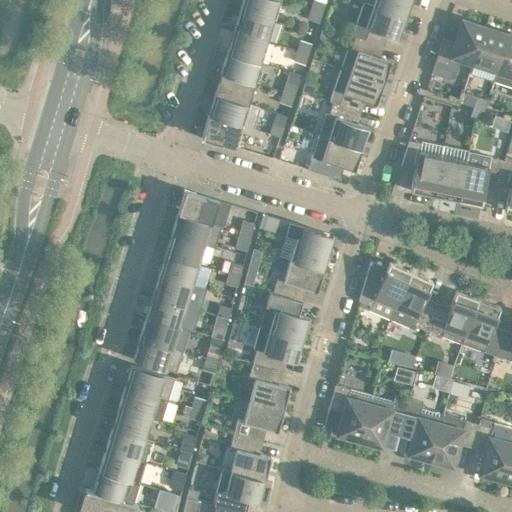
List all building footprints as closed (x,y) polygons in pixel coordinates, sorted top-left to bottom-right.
[(241,0),(239,9),(273,19),(278,0),(241,0)] [(313,0),(311,8),(320,11),(323,0),(313,0)] [(406,16),(411,0),(373,0),(372,4),(406,16)] [(351,34),(354,35),(383,45),(387,33),(398,37),(406,16),(372,4),(363,1),(351,34)] [(121,14),(124,4),(115,2),(112,11),(121,14)] [(320,11),(311,8),(307,19),(316,23),(320,11)] [(267,40),(273,19),(239,9),(233,30),(267,40)] [(452,77),(458,58),(472,62),(484,26),(461,18),(454,40),(444,37),(443,36),(435,60),(431,73),(449,79),(452,77)] [(472,62),(496,70),(508,33),(484,26),(472,62)] [(226,51),(260,61),(267,40),(233,30),(226,51)] [(511,34),(508,33),(496,70),(492,81),(511,87),(511,34)] [(383,81),(390,60),(379,56),(383,45),(354,35),(350,48),(347,47),(340,67),(383,81)] [(296,49),(307,52),(310,43),(299,40),(296,49)] [(307,52),(296,49),(292,61),(303,65),(307,52)] [(254,82),(260,61),(226,51),(220,72),(254,82)] [(364,99),(375,103),(383,81),(340,67),(329,100),(332,101),(360,111),(364,99)] [(214,93),(247,103),(254,82),(220,72),(214,93)] [(282,91),(293,94),(296,85),(285,81),(282,91)] [(313,86),(303,82),(300,91),(311,94),(313,86)] [(293,94),(282,91),(278,102),(289,106),(293,94)] [(207,114),(241,124),(247,103),(214,93),(207,114)] [(476,95),(473,106),(483,110),(487,99),(476,95)] [(334,116),(327,137),(361,147),(368,126),(356,122),(360,111),(332,101),(328,114),(334,116)] [(473,106),(469,117),(480,120),(483,110),(473,106)] [(207,114),(201,136),(234,146),(241,124),(207,114)] [(269,132),(279,135),(282,127),(272,123),(269,132)] [(279,135),(269,132),(265,144),(275,147),(279,135)] [(318,134),(307,167),(338,178),(342,165),(354,169),(361,147),(327,137),(318,134)] [(408,140),(400,164),(414,167),(410,189),(433,194),(440,156),(419,152),(420,143),(408,140)] [(465,161),(457,199),(481,203),(485,181),(497,183),(503,159),(489,156),(489,154),(467,150),(465,161)] [(440,156),(433,194),(457,199),(465,161),(440,156)] [(503,159),(497,183),(509,187),(503,209),(511,211),(511,161),(511,162),(504,160),(503,159)] [(212,221),(219,199),(184,189),(177,210),(212,221)] [(170,232),(205,242),(214,245),(221,224),(212,221),(177,210),(170,232)] [(323,268),(329,247),(318,243),(321,232),(322,232),(323,231),(266,214),(262,227),(296,238),(290,258),(324,269),(324,268),(323,268)] [(253,222),(242,219),(239,230),(250,233),(253,222)] [(250,233),(239,230),(236,240),(247,243),(250,233)] [(164,252),(199,263),(205,242),(170,232),(164,252)] [(252,247),(248,265),(257,267),(261,250),(252,247)] [(193,284),(199,263),(164,252),(158,273),(193,284)] [(278,278),(274,292),(301,300),(305,287),(316,290),(323,269),(324,269),(290,258),(284,280),(278,278)] [(223,259),(220,269),(228,272),(231,261),(223,259)] [(228,272),(239,275),(242,264),(231,261),(228,272)] [(410,270),(388,261),(385,269),(379,282),(365,275),(358,299),(370,305),(368,308),(389,318),(410,270)] [(257,267),(248,265),(243,282),(252,285),(257,267)] [(434,306),(422,301),(432,280),(410,270),(389,318),(413,328),(415,324),(425,329),(434,306)] [(239,275),(228,272),(225,283),(236,286),(239,275)] [(151,294),(198,308),(204,287),(193,284),(158,273),(151,294)] [(447,311),(434,306),(425,329),(461,342),(464,334),(477,297),(455,289),(447,311)] [(297,313),(301,300),(274,292),(270,306),(276,308),(271,329),(303,338),(302,337),(309,316),(297,313)] [(233,296),(222,293),(220,303),(231,306),(233,296)] [(145,315),(180,326),(191,329),(198,308),(151,294),(145,315)] [(473,347),(496,355),(504,332),(491,327),(499,306),(477,297),(464,334),(476,338),(473,347)] [(220,303),(217,314),(228,317),(231,306),(220,303)] [(225,328),(228,317),(217,314),(214,325),(225,328)] [(145,315),(138,336),(173,347),(180,326),(145,315)] [(258,349),(255,362),(281,370),(284,357),(296,360),(302,339),(303,339),(303,338),(271,329),(259,325),(253,347),(258,349)] [(214,326),(211,335),(222,338),(225,328),(214,326)] [(496,355),(511,359),(511,334),(504,332),(496,355)] [(132,358),(166,368),(173,347),(138,336),(132,358)] [(205,356),(216,360),(219,349),(208,346),(205,356)] [(216,360),(205,356),(202,367),(213,370),(216,360)] [(436,360),(432,372),(447,377),(451,364),(436,360)] [(257,379),(252,399),(283,408),(284,407),(283,407),(289,386),(277,383),(281,370),(255,362),(251,377),(257,379)] [(130,364),(123,385),(158,396),(165,374),(130,364)] [(334,383),(327,407),(329,408),(329,407),(342,411),(336,433),(358,439),(371,393),(334,383)] [(158,396),(123,385),(117,406),(152,417),(158,396)] [(358,439),(381,445),(385,429),(398,433),(400,427),(406,403),(408,397),(394,394),(392,399),(371,393),(358,439)] [(192,406),(203,409),(206,398),(195,395),(192,406)] [(265,427),(277,430),(282,408),(283,409),(283,408),(252,399),(246,420),(240,418),(236,433),(262,440),(265,427)] [(406,403),(400,427),(398,433),(411,436),(407,452),(429,459),(439,422),(418,416),(420,407),(406,403)] [(145,438),(152,417),(117,406),(111,427),(145,438)] [(203,409),(192,406),(189,417),(200,420),(203,409)] [(429,459),(452,465),(458,443),(471,446),(477,423),(442,413),(439,422),(429,459)] [(483,450),(477,472),(500,478),(511,434),(511,432),(491,427),(493,422),(478,418),(477,423),(471,446),(483,450)] [(104,448),(145,461),(152,440),(145,438),(111,427),(104,448)] [(195,436),(184,433),(180,448),(191,451),(195,436)] [(264,478),(270,456),(258,453),(262,440),(236,433),(231,447),(238,449),(232,470),(265,478),(264,478)] [(511,434),(500,478),(511,481),(511,434)] [(104,448),(98,469),(139,482),(145,461),(104,448)] [(176,465),(187,468),(191,453),(180,450),(176,465)] [(197,460),(204,462),(206,457),(203,454),(199,452),(197,460)] [(213,502),(216,503),(244,510),(247,497),(259,500),(264,479),(265,479),(265,478),(232,470),(222,467),(213,502)] [(98,469),(92,489),(92,490),(132,502),(133,502),(139,482),(98,469)] [(185,475),(172,472),(168,488),(180,491),(185,475)] [(87,511),(134,511),(137,503),(133,502),(132,502),(92,490),(92,489),(84,487),(77,509),(87,511)] [(188,487),(186,496),(197,498),(200,490),(188,487)] [(173,511),(175,491),(167,490),(165,511),(173,511)] [(181,511),(197,511),(201,499),(197,498),(186,496),(181,511)] [(243,511),(244,510),(216,503),(213,511),(243,511)]
